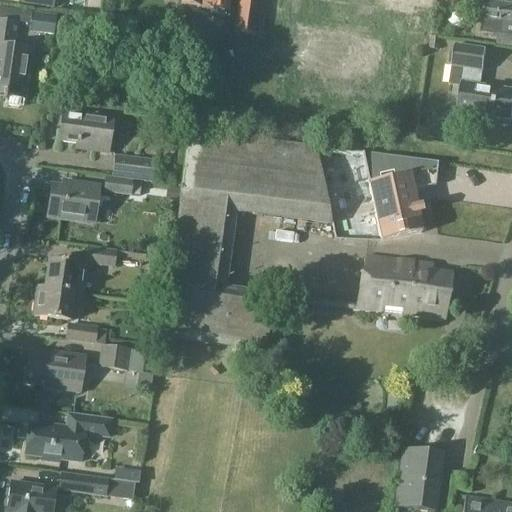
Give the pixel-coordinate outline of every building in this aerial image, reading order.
[(20,0),(20,5),(53,10),(53,0),(20,0)] [(228,0),(180,0),(180,6),(226,12),(228,0)] [(238,0),(234,35),(254,38),(261,39),(266,0),(238,0)] [(511,5),(485,1),(481,33),(506,37),(505,46),(511,47),(511,5)] [(29,33),(53,37),(56,17),(35,14),(32,14),(30,27),(29,33)] [(6,94),(24,96),(30,50),(12,48),(16,24),(0,21),(0,96),(2,97),(2,100),(5,100),(6,94)] [(511,90),(480,86),(485,51),(454,47),(448,87),(460,89),(457,112),(511,120),(511,90)] [(82,145),(81,151),(107,154),(113,119),(63,111),(58,142),(82,145)] [(236,214),(332,227),(316,153),(315,153),(314,151),(189,135),(160,338),(264,353),(273,297),(225,289),(236,214)] [(437,166),(362,154),(369,185),(366,185),(379,243),(421,234),(421,233),(425,232),(422,218),(418,219),(415,206),(412,192),(434,186),(437,166)] [(116,156),(113,177),(152,183),(155,161),(116,156)] [(105,192),(112,193),(141,197),(143,184),(107,179),(105,192)] [(99,189),(68,184),(67,190),(52,188),(47,217),(84,222),(85,217),(95,219),(99,189)] [(166,188),(164,201),(178,203),(180,190),(166,188)] [(85,264),(113,268),(115,253),(87,249),(85,264)] [(357,309),(445,321),(451,276),(422,272),(423,266),(366,258),(357,309)] [(49,263),(46,288),(81,293),(85,268),(49,263)] [(81,295),(81,293),(46,288),(46,290),(38,289),(34,317),(69,322),(71,303),(84,304),(85,296),(81,295)] [(108,332),(68,326),(66,340),(106,347),(108,332)] [(100,347),(97,369),(127,374),(127,372),(130,352),(130,351),(100,347)] [(61,354),(61,356),(29,352),(24,385),(40,387),(39,391),(43,391),(43,389),(80,394),(84,357),(61,354)] [(59,465),(60,461),(80,464),(84,435),(109,439),(111,422),(68,417),(66,432),(29,427),(25,457),(41,459),(41,462),(59,465)] [(408,445),(401,444),(393,509),(416,511),(432,511),(434,494),(432,494),(434,476),(437,476),(440,454),(408,450),(408,445)] [(114,470),(112,482),(137,486),(139,473),(114,470)] [(61,476),(58,492),(104,498),(106,482),(61,476)] [(51,511),(55,491),(10,484),(6,511),(51,511)] [(460,511),(491,511),(493,503),(463,499),(460,511)] [(511,511),(511,505),(493,503),(491,511),(511,511)]
